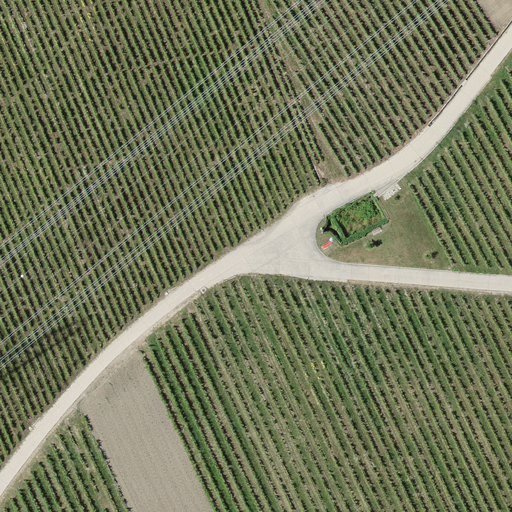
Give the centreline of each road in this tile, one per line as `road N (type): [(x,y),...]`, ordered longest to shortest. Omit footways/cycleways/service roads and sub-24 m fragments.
road 1 (track): [(0,487),(81,386),(130,340),(184,293),(386,174),(440,130),(511,37)]
road 2 (track): [(511,285),(303,266),(267,246)]
